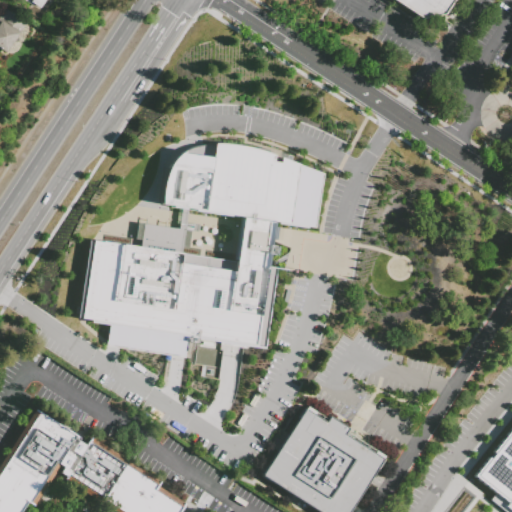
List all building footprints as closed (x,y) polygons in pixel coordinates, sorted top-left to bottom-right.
[(44,0),(39,8),(30,2),(31,0),(44,0)] [(455,0),(444,17),(423,21),(390,0),(455,0)] [(0,16),(5,9),(25,23),(5,52),(0,48),(0,16)] [(0,54),(1,55),(2,54),(8,59),(2,67),(0,65),(0,54)] [(324,174),(316,228),(272,223),(269,244),(277,245),(276,256),(268,255),(255,346),(235,343),(186,336),(183,358),(178,357),(105,348),(109,324),(81,319),(91,237),(135,244),(139,222),(191,230),(188,252),(233,259),(239,217),(160,204),(165,168),(177,154),(191,147),(216,142),(261,148),(324,174)] [(339,511),(330,511),(262,471),(304,405),(325,418),(328,412),(345,422),(342,428),(379,450),(339,511)] [(19,511),(0,511),(0,469),(37,411),(79,438),(77,441),(87,448),(91,442),(157,485),(154,489),(182,507),(178,511),(121,511),(102,499),(104,496),(68,473),(65,479),(54,471),(31,507),(25,503),(19,511)] [(511,511),(511,428),(477,480),(494,492),(487,502),(502,511),(511,511)]
